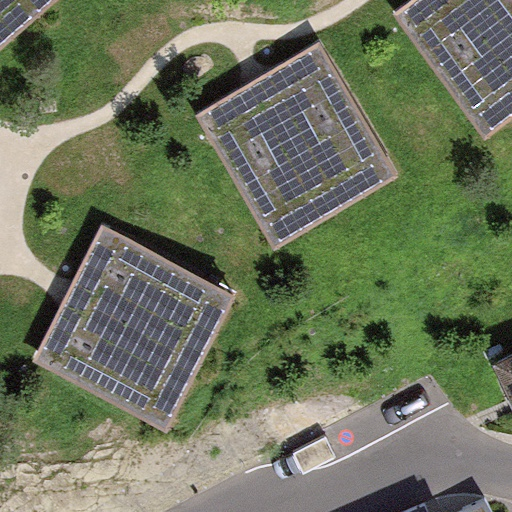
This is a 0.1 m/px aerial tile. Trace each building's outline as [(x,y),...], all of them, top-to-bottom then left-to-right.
[(0,0),(0,37),(42,0),(0,0)] [(511,0),(417,0),(403,10),(484,120),(511,99),(511,0)] [(319,42),(202,114),(277,234),(394,163),(319,42)] [(104,229),(44,354),(168,413),(228,288),(104,229)] [(501,511),(494,496),(458,511),(501,511)]
